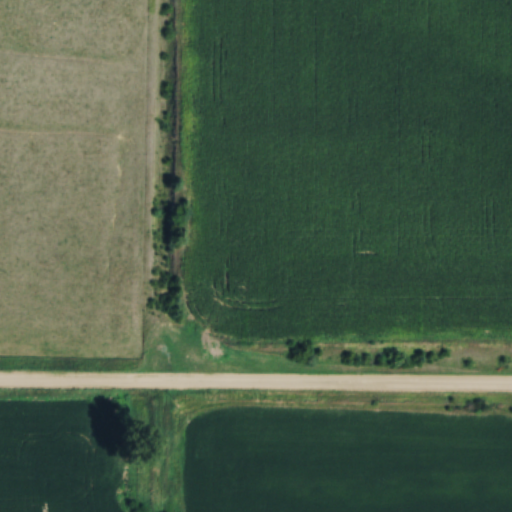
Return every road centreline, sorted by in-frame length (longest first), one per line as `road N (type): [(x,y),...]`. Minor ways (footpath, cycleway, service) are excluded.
road 1 (residential): [(511,385),(0,380)]
road 2 (residential): [(154,384),(162,0)]
